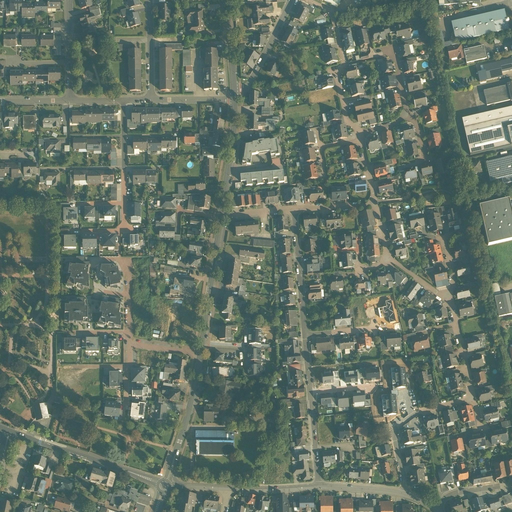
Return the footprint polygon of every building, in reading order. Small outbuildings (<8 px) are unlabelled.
[(14,12),(22,12),(22,5),(21,0),(20,0),(10,0),(10,6),(10,12),(14,12)] [(48,4),(48,9),(51,9),(56,9),(60,9),(60,0),(53,0),(54,0),(48,0),(48,4)] [(78,0),(81,9),(91,6),(89,0),(78,0)] [(48,13),(48,9),(48,4),(35,4),(35,5),(35,7),(35,13),(48,13)] [(302,4),(300,8),(308,12),(312,14),(314,10),(302,4)] [(22,12),(22,16),(35,15),(35,13),(35,7),(26,7),(26,5),(22,5),(22,12)] [(99,9),(97,10),(96,7),(89,8),(90,12),(91,16),(94,15),(94,17),(100,15),(99,9)] [(160,22),(170,22),(170,20),(170,7),(168,7),(160,7),(160,12),(160,21),(160,22)] [(252,9),(253,17),(262,16),(262,15),(261,13),(261,8),(252,9)] [(304,20),(308,12),(300,8),(294,19),(300,22),(302,19),(304,20)] [(129,16),(128,12),(128,9),(121,11),(122,14),(123,18),(127,17),(127,16),(129,16)] [(451,22),(456,42),(509,30),(507,23),(508,23),(509,22),(508,20),(507,19),(506,19),(504,10),(451,22)] [(193,17),(193,22),(203,21),(202,11),(187,12),(187,17),(193,17)] [(130,27),(130,28),(140,25),(137,14),(129,16),(127,16),(127,17),(128,17),(131,27),(130,27)] [(84,35),(85,35),(89,33),(90,35),(95,33),(93,28),(95,27),(93,22),(92,21),(95,20),(94,17),(94,15),(91,16),(85,18),(85,17),(80,18),(84,35)] [(253,17),(253,21),(254,26),(262,25),(262,19),(262,16),(253,17)] [(432,20),(435,31),(441,29),(438,18),(432,20)] [(204,31),(203,21),(193,22),(194,27),(193,27),(188,27),(188,32),(204,31)] [(400,35),(406,39),(409,34),(410,34),(410,33),(411,31),(409,29),(408,26),(401,28),(400,27),(396,28),(395,28),(394,28),(395,32),(395,33),(396,32),(397,36),(399,35),(400,35)] [(289,29),(286,35),(294,39),(295,36),(294,35),(295,32),(297,33),(298,33),(297,33),(292,30),(289,28),(289,29)] [(378,41),(379,42),(381,42),(381,41),(381,40),(385,39),(384,32),(383,29),(381,30),(379,30),(372,31),(373,37),(376,37),(377,41),(378,41)] [(444,43),(441,29),(435,31),(439,49),(456,45),(455,41),(444,43)] [(322,36),(323,41),(326,40),(332,39),(330,31),(329,32),(322,33),(322,34),(323,36),(322,36)] [(357,33),(360,46),(369,44),(366,33),(366,31),(365,32),(357,33)] [(342,36),(346,52),(354,50),(351,34),(344,36),(342,36)] [(292,43),(294,39),(286,35),(282,42),(281,42),(285,44),(290,46),(291,47),(291,46),(290,46),(289,45),(290,42),(292,43)] [(4,37),(4,47),(9,47),(9,46),(15,46),(15,47),(15,40),(15,37),(12,37),(5,37),(4,37)] [(30,46),(30,47),(35,47),(35,37),(22,37),(22,40),(22,47),(27,47),(27,46),(30,46)] [(40,37),(40,47),(54,46),(54,44),(54,41),(53,38),(54,37),(40,37)] [(407,57),(408,55),(408,52),(409,52),(408,46),(405,47),(398,48),(400,57),(404,56),(406,57),(407,57)] [(465,58),(466,64),(486,59),(483,46),(463,51),(465,58)] [(458,59),(459,60),(461,59),(462,58),(465,58),(463,51),(461,51),(460,48),(460,47),(453,49),(447,50),(450,59),(458,57),(458,59)] [(206,59),(206,70),(218,70),(217,50),(207,50),(207,59),(206,59)] [(324,52),(324,53),(325,57),(326,60),(325,60),(326,64),(328,64),(328,65),(336,63),(336,62),(337,62),(336,57),(335,57),(334,55),(335,55),(336,55),(335,50),(332,50),(324,52)] [(130,71),(140,71),(140,63),(141,63),(141,60),(140,60),(140,51),(132,51),(129,51),(130,71)] [(161,91),(171,91),(171,51),(163,51),(160,51),(160,60),(160,62),(161,79),(160,79),(160,82),(161,82),(161,91)] [(191,51),(183,51),(183,67),(186,67),(191,67),(191,51)] [(248,51),(245,57),(255,63),(259,57),(248,51)] [(252,69),(255,63),(245,57),(241,63),(252,69)] [(376,60),(378,67),(380,67),(380,65),(384,64),(383,59),(376,60)] [(485,73),(486,81),(502,77),(501,73),(511,70),(511,59),(483,66),(485,73)] [(402,65),(404,74),(413,72),(411,63),(411,62),(407,63),(402,65)] [(380,67),(382,74),(392,72),(391,67),(390,63),(384,64),(380,65),(380,67)] [(266,72),(273,76),(275,72),(276,73),(276,72),(278,68),(271,64),(269,68),(268,68),(266,72)] [(351,78),(352,79),(353,79),(354,77),(357,77),(355,70),(355,68),(349,69),(345,70),(347,79),(351,78)] [(48,69),(49,72),(49,80),(56,80),(56,81),(61,81),(61,69),(48,69)] [(218,90),(218,70),(206,70),(204,70),(204,78),(204,83),(204,90),(218,90)] [(140,79),(140,71),(130,71),(130,91),(141,91),(141,82),(141,79),(140,79)] [(472,71),(447,76),(450,89),(475,83),(472,71)] [(23,84),(23,82),(23,73),(18,73),(18,72),(10,72),(10,85),(17,85),(17,84),(23,84)] [(36,82),(36,73),(27,73),(27,72),(23,72),(23,73),(23,82),(23,81),(26,81),(26,82),(36,82)] [(49,81),(49,80),(49,72),(36,72),(36,73),(36,82),(41,82),(49,82),(49,81)] [(485,73),(478,75),(479,82),(486,81),(485,73)] [(382,90),(383,90),(388,89),(390,89),(396,87),(395,83),(394,78),(388,79),(386,79),(381,81),(382,85),(381,85),(382,90)] [(408,89),(409,92),(414,91),(417,91),(417,90),(420,89),(418,80),(418,78),(414,79),(407,81),(407,84),(406,85),(407,89),(408,89)] [(321,83),(322,90),(333,87),(332,81),(321,83)] [(351,96),(352,97),(359,96),(364,95),(363,95),(361,85),(357,86),(350,88),(350,89),(348,90),(350,96),(351,96)] [(510,101),(510,100),(507,86),(483,91),(487,106),(510,101)] [(417,107),(417,108),(419,108),(425,106),(427,106),(426,102),(425,100),(428,100),(425,100),(425,99),(424,95),(423,95),(416,97),(415,97),(415,98),(412,99),(413,100),(410,101),(411,103),(412,102),(412,105),(411,105),(411,107),(414,106),(414,107),(417,107)] [(394,109),(395,110),(397,109),(398,108),(401,108),(398,96),(391,98),(389,99),(390,103),(390,104),(389,105),(390,108),(391,109),(391,110),(394,109)] [(354,105),(356,114),(370,111),(368,102),(365,103),(354,105)] [(511,107),(462,119),(464,129),(511,117),(511,107)] [(114,110),(102,111),(102,119),(102,122),(108,122),(108,120),(114,120),(114,122),(114,117),(114,110)] [(141,123),(146,123),(146,111),(143,111),(143,110),(141,110),(141,111),(139,111),(139,110),(133,110),(133,120),(133,124),(135,124),(141,124),(141,123)] [(146,110),(146,111),(146,123),(152,123),(152,120),(158,120),(158,123),(162,123),(162,119),(162,110),(146,110)] [(175,110),(162,110),(162,119),(167,119),(175,119),(175,117),(175,111),(175,110)] [(182,117),(182,119),(192,118),(192,110),(182,110),(182,111),(182,117)] [(86,111),(86,112),(86,122),(98,122),(98,119),(102,119),(102,111),(86,111)] [(372,119),(370,111),(356,114),(358,123),(369,120),(372,119)] [(86,123),(86,122),(86,112),(73,112),(73,123),(86,123)] [(327,122),(331,121),(340,120),(338,112),(326,114),(327,122)] [(425,120),(426,124),(432,123),(432,122),(436,121),(434,113),(434,112),(431,113),(424,115),(423,116),(424,120),(425,120)] [(5,128),(11,128),(11,124),(18,124),(17,114),(5,114),(5,124),(5,128)] [(54,125),(54,128),(60,128),(60,121),(59,116),(43,117),(43,125),(50,125),(54,125)] [(35,130),(36,130),(36,121),(36,118),(35,118),(30,118),(30,117),(24,117),(24,131),(28,131),(28,129),(35,129),(35,130)] [(470,156),(511,146),(507,129),(511,127),(511,117),(464,129),(470,156)] [(127,129),(135,129),(135,124),(133,124),(133,120),(127,120),(127,129)] [(215,124),(214,133),(222,134),(224,121),(219,120),(214,120),(213,124),(215,124)] [(405,140),(412,139),(415,138),(414,133),(412,134),(412,132),(411,127),(407,128),(407,127),(399,129),(399,130),(400,134),(400,135),(403,134),(405,140)] [(194,136),(194,142),(200,142),(200,138),(207,139),(207,137),(208,132),(207,132),(201,131),(200,131),(200,132),(200,135),(200,136),(194,136)] [(383,142),(384,145),(385,144),(392,143),(390,132),(381,134),(383,142)] [(222,134),(214,133),(213,138),(212,146),(220,147),(222,134)] [(184,144),(194,144),(194,142),(194,136),(190,136),(190,135),(184,135),(184,144)] [(427,138),(430,149),(435,148),(434,146),(439,145),(438,141),(440,141),(438,135),(430,137),(427,138)] [(369,150),(370,150),(378,148),(377,144),(376,137),(367,139),(368,142),(369,150)] [(139,150),(147,150),(147,140),(138,140),(138,139),(133,139),(134,147),(134,150),(134,155),(139,155),(139,150)] [(161,139),(161,140),(161,149),(174,149),(173,144),(175,144),(175,139),(161,139)] [(74,150),(87,150),(87,141),(87,140),(73,140),(74,150)] [(161,151),(161,149),(161,140),(147,140),(147,150),(147,151),(157,151),(161,151)] [(275,156),(279,155),(276,140),(269,141),(268,140),(263,141),(263,142),(259,142),(253,143),(253,144),(245,145),(242,163),(246,163),(246,164),(250,165),(252,155),(259,154),(258,153),(266,152),(267,153),(270,152),(271,156),(275,155),(275,156)] [(101,141),(87,141),(87,150),(87,151),(93,151),(93,152),(94,152),(101,152),(101,141)] [(101,150),(111,150),(111,141),(101,141),(101,150)] [(53,151),(53,154),(60,154),(60,142),(46,142),(46,151),(51,151),(53,151)] [(407,147),(410,156),(417,155),(415,145),(413,146),(407,147)] [(490,181),(502,178),(511,176),(511,157),(486,163),(490,181)] [(444,172),(445,172),(447,172),(448,171),(447,168),(446,168),(445,161),(444,160),(440,161),(436,162),(436,164),(437,169),(438,172),(443,170),(444,172)] [(204,169),(204,178),(214,178),(214,161),(213,161),(207,161),(205,161),(205,169),(204,169)] [(481,171),(481,172),(482,174),(479,162),(467,165),(468,165),(477,163),(479,165),(481,171)] [(480,174),(481,173),(481,172),(481,171),(479,165),(477,163),(468,165),(470,173),(469,174),(470,175),(471,176),(472,175),(479,173),(480,174)] [(422,171),(423,176),(432,173),(431,170),(430,165),(430,164),(421,166),(422,171)] [(5,165),(0,165),(0,176),(3,177),(5,177),(5,174),(11,174),(11,179),(18,178),(18,175),(18,169),(18,165),(12,165),(5,165)] [(31,175),(36,175),(36,169),(36,165),(24,165),(24,171),(24,174),(31,174),(31,175)] [(375,177),(377,178),(378,177),(379,176),(386,174),(385,167),(384,165),(382,166),(373,168),(375,168),(376,174),(375,175),(375,177)] [(470,173),(468,165),(467,165),(470,176),(482,174),(481,172),(481,173),(480,174),(479,173),(472,175),(471,176),(470,175),(469,174),(470,173)] [(409,178),(411,179),(415,178),(416,177),(415,172),(414,168),(405,170),(404,170),(404,171),(404,174),(404,175),(404,178),(406,179),(409,178)] [(87,185),(87,184),(87,172),(74,172),(74,176),(74,182),(79,181),(80,185),(80,186),(87,185)] [(101,183),(101,182),(101,172),(87,172),(87,184),(98,183),(98,182),(101,182),(101,183)] [(113,172),(101,172),(101,182),(106,182),(106,188),(111,188),(111,185),(113,185),(113,182),(113,172)] [(137,182),(146,182),(146,172),(133,172),(133,175),(133,183),(134,183),(134,181),(137,181),(137,182)] [(156,172),(146,172),(146,182),(146,183),(156,183),(156,172)] [(284,178),(283,172),(272,173),(273,179),(278,179),(279,183),(284,183),(284,178)] [(273,179),(272,173),(262,174),(262,180),(268,180),(268,184),(273,184),(273,179)] [(53,186),(59,186),(59,174),(45,174),(45,177),(45,181),(48,181),(53,181),(54,181),(54,186),(53,186)] [(262,180),(262,174),(251,175),(252,181),(257,181),(257,185),(263,185),(262,180)] [(252,181),(251,175),(240,176),(241,182),(246,182),(247,186),(252,186),(252,181)] [(511,176),(502,178),(503,184),(511,182),(511,176)] [(377,184),(380,194),(386,193),(386,192),(393,190),(391,182),(391,181),(388,182),(377,184)] [(196,182),(196,185),(196,190),(205,190),(204,182),(196,182)] [(357,191),(358,192),(361,192),(362,191),(366,191),(365,182),(358,183),(355,183),(355,184),(356,192),(357,191)] [(310,197),(310,201),(322,200),(324,200),(325,198),(325,196),(324,195),(322,195),(322,191),(321,191),(321,189),(320,188),(317,188),(316,190),(316,192),(311,192),(309,192),(310,197)] [(337,200),(337,201),(346,200),(345,193),(345,188),(339,189),(339,190),(336,190),(332,190),(332,195),(332,201),(337,200)] [(285,198),(286,203),(297,202),(299,200),(298,194),(298,189),(297,189),(284,191),(285,193),(288,195),(285,198)] [(195,201),(200,202),(201,197),(189,198),(187,210),(193,211),(195,201)] [(210,199),(201,197),(200,202),(199,208),(199,209),(202,209),(209,210),(210,199)] [(253,197),(252,197),(252,206),(260,205),(259,201),(259,197),(258,197),(253,197)] [(238,207),(245,206),(244,198),(237,198),(237,201),(238,207)] [(161,208),(175,208),(175,201),(175,199),(173,199),(161,199),(161,202),(161,208)] [(511,209),(509,199),(489,204),(489,200),(475,201),(477,207),(479,206),(488,246),(511,240),(511,209)] [(129,218),(131,218),(138,217),(140,217),(140,205),(140,204),(133,205),(129,205),(129,210),(130,210),(130,212),(129,212),(129,218)] [(115,217),(115,208),(104,208),(104,211),(104,217),(111,217),(115,217)] [(95,212),(95,209),(92,209),(84,209),(84,219),(95,219),(95,212)] [(70,210),(64,210),(64,221),(77,221),(77,212),(70,212),(70,210)] [(385,213),(387,222),(392,221),(396,220),(394,214),(395,214),(394,210),(385,213)] [(448,224),(449,228),(454,227),(458,226),(455,210),(446,212),(449,223),(448,224)] [(364,220),(366,227),(373,226),(375,225),(372,212),(368,213),(366,215),(365,213),(360,214),(361,220),(364,220)] [(165,223),(174,223),(175,214),(161,214),(160,222),(165,223)] [(433,231),(434,232),(436,232),(437,230),(442,229),(439,217),(439,214),(438,215),(428,217),(431,231),(433,231)] [(414,228),(414,229),(421,227),(421,226),(424,226),(421,215),(409,218),(411,228),(414,228)] [(326,219),(320,220),(319,216),(316,216),(316,223),(320,223),(320,229),(327,228),(326,219)] [(331,228),(332,230),(336,229),(336,228),(340,228),(340,223),(342,223),(343,221),(343,218),(341,217),(340,217),(339,217),(335,217),(335,216),(330,217),(331,217),(326,218),(326,219),(327,228),(327,229),(331,228)] [(304,217),(305,228),(310,227),(315,227),(315,217),(312,217),(309,217),(304,217)] [(197,225),(196,229),(206,231),(207,223),(204,223),(205,220),(200,219),(192,218),(192,221),(191,221),(190,224),(197,225)] [(277,219),(278,232),(288,231),(287,218),(277,219)] [(235,225),(236,235),(259,233),(258,223),(235,225)] [(402,239),(401,233),(399,226),(395,227),(389,228),(390,231),(389,231),(390,239),(391,238),(392,241),(398,240),(402,239)] [(173,238),(174,238),(174,236),(174,229),(164,229),(160,228),(160,236),(164,236),(164,237),(173,238)] [(204,238),(206,231),(196,229),(196,234),(192,233),(188,232),(187,236),(195,237),(204,238)] [(96,235),(83,236),(83,248),(96,248),(96,235)] [(128,248),(135,248),(135,246),(139,246),(139,235),(135,235),(135,236),(128,236),(128,239),(128,246),(128,248)] [(115,244),(115,236),(110,236),(106,236),(102,236),(102,244),(102,248),(103,248),(108,248),(114,248),(115,248),(115,244)] [(351,236),(347,237),(348,249),(356,248),(355,236),(351,237),(351,236)] [(64,237),(64,247),(67,247),(67,249),(76,249),(76,237),(68,237),(64,237)] [(368,239),(369,248),(378,247),(377,238),(376,238),(370,239),(368,239)] [(274,242),(257,240),(257,247),(274,249),(274,242)] [(281,254),(285,254),(290,253),(289,241),(280,241),(281,254)] [(306,254),(316,253),(315,248),(315,241),(312,241),(305,242),(306,254)] [(189,249),(190,250),(190,251),(196,252),(196,253),(201,254),(201,253),(202,245),(194,245),(191,244),(191,245),(190,246),(189,248),(189,249)] [(395,248),(397,257),(406,255),(404,246),(395,248)] [(379,257),(378,247),(369,248),(370,257),(370,258),(375,257),(379,257)] [(429,255),(431,255),(440,252),(440,249),(439,250),(439,247),(433,248),(427,249),(429,255)] [(239,256),(250,258),(252,250),(240,248),(239,256)] [(454,255),(455,259),(461,258),(465,257),(465,256),(464,251),(462,251),(462,248),(454,249),(455,254),(455,255),(454,255)] [(250,258),(263,260),(265,252),(252,250),(250,258)] [(442,261),(440,252),(431,255),(432,260),(434,260),(435,262),(435,263),(441,262),(442,261)] [(352,267),(351,256),(342,256),(343,263),(343,267),(344,268),(352,267)] [(65,274),(68,275),(70,265),(76,266),(76,265),(89,267),(90,262),(85,262),(85,257),(76,257),(76,262),(65,262),(65,274)] [(192,258),(191,261),(187,261),(187,265),(187,266),(190,266),(200,268),(201,260),(192,258)] [(282,267),(283,273),(292,272),(290,259),(286,260),(282,260),(282,267)] [(230,261),(227,277),(238,279),(240,262),(230,261)] [(318,270),(318,261),(312,262),(307,262),(308,271),(313,271),(318,270)] [(82,288),(89,289),(89,280),(88,276),(87,275),(88,275),(89,267),(76,265),(76,266),(70,265),(68,275),(71,275),(70,277),(70,279),(74,282),(74,286),(76,287),(77,285),(82,287),(82,288)] [(460,276),(465,275),(466,273),(469,273),(468,266),(468,265),(464,266),(458,268),(456,269),(458,275),(460,276)] [(118,268),(112,268),(101,268),(100,272),(105,275),(104,279),(106,280),(108,279),(110,287),(117,286),(120,285),(120,283),(121,282),(120,274),(119,274),(118,268)] [(436,277),(437,281),(446,279),(444,270),(441,271),(441,269),(437,270),(437,272),(434,273),(435,277),(436,277)] [(386,284),(386,285),(386,282),(386,281),(388,280),(387,276),(385,277),(385,275),(385,273),(379,274),(379,276),(377,276),(377,280),(380,280),(380,282),(380,285),(386,284)] [(408,281),(405,279),(406,278),(400,273),(398,274),(394,275),(395,281),(395,284),(397,283),(400,286),(402,283),(405,285),(408,281)] [(106,280),(104,279),(102,277),(104,287),(107,286),(108,287),(117,289),(117,286),(110,287),(108,279),(106,280)] [(236,286),(238,279),(227,277),(226,286),(236,288),(236,286)] [(179,286),(178,291),(178,292),(183,293),(182,296),(183,296),(192,298),(195,284),(193,284),(194,279),(185,278),(185,280),(184,283),(184,287),(179,286)] [(335,289),(336,290),(338,290),(339,289),(339,288),(343,288),(342,282),(341,279),(341,278),(333,279),(330,279),(331,288),(335,287),(335,289)] [(284,290),(284,291),(290,290),(293,290),(292,279),(289,279),(283,280),(284,290)] [(448,286),(446,279),(437,281),(436,281),(437,288),(448,286)] [(355,290),(357,291),(359,291),(360,289),(364,289),(365,289),(364,283),(362,281),(356,282),(355,284),(355,290)] [(405,296),(411,301),(416,294),(419,289),(420,288),(414,283),(406,294),(404,296),(405,296)] [(509,294),(501,296),(498,283),(491,285),(494,297),(499,317),(504,316),(511,314),(511,306),(511,301),(509,294)] [(459,299),(464,298),(465,296),(469,295),(467,288),(464,289),(457,290),(456,292),(458,298),(459,299)] [(312,299),(316,299),(316,298),(321,298),(320,291),(310,292),(309,292),(309,293),(309,295),(308,296),(309,298),(309,299),(312,299)] [(423,305),(428,308),(430,305),(430,306),(432,306),(433,304),(432,303),(432,302),(435,299),(427,293),(423,298),(420,302),(423,305)] [(423,298),(418,295),(418,296),(413,303),(417,306),(418,305),(420,302),(423,298)] [(102,296),(101,304),(107,305),(107,304),(120,306),(121,300),(102,296)] [(284,302),(285,306),(295,306),(294,296),(290,296),(285,297),(285,302),(284,302)] [(388,317),(389,324),(396,322),(391,300),(385,302),(386,307),(377,309),(379,318),(388,317)] [(69,314),(69,319),(69,323),(73,323),(73,322),(76,322),(76,323),(83,323),(83,320),(87,320),(87,307),(84,307),(84,304),(77,304),(69,304),(69,306),(65,306),(65,314),(69,314)] [(114,326),(121,328),(120,318),(120,315),(119,315),(119,313),(120,306),(107,304),(107,305),(101,304),(99,313),(102,314),(102,316),(101,319),(105,320),(105,325),(108,326),(108,324),(114,325),(114,326)] [(467,315),(467,317),(472,316),(471,313),(473,312),(472,309),(471,306),(471,304),(465,306),(463,306),(464,308),(459,309),(459,312),(459,313),(460,317),(467,315)] [(435,311),(436,316),(439,316),(440,319),(441,319),(447,317),(445,311),(443,309),(435,311)] [(334,317),(335,327),(350,325),(349,318),(348,312),(343,312),(343,316),(334,317)] [(287,319),(288,326),(297,326),(295,313),(282,314),(282,320),(287,319)] [(412,323),(413,328),(415,328),(422,326),(423,326),(422,321),(423,321),(422,316),(417,317),(417,316),(412,318),(408,319),(409,323),(412,323)] [(395,332),(401,331),(399,323),(393,324),(395,332)] [(219,340),(225,340),(225,339),(231,339),(231,330),(231,329),(225,329),(220,329),(219,340)] [(249,344),(252,345),(261,345),(261,330),(249,330),(249,344)] [(408,340),(408,342),(413,341),(412,339),(416,338),(415,333),(406,335),(408,340)] [(366,348),(367,349),(369,349),(369,348),(370,348),(370,346),(370,343),(372,343),(371,339),(367,339),(366,336),(363,337),(363,338),(360,338),(360,340),(360,346),(360,347),(365,347),(366,348)] [(414,352),(415,352),(418,352),(418,351),(418,350),(428,348),(428,345),(426,336),(417,338),(416,338),(412,339),(413,341),(414,348),(413,349),(414,352)] [(98,338),(86,339),(86,340),(86,347),(86,353),(99,353),(98,338)] [(473,350),(480,348),(478,343),(478,339),(477,338),(472,340),(473,340),(467,341),(468,347),(467,347),(468,352),(473,351),(473,350)] [(76,348),(76,339),(75,339),(75,341),(68,341),(68,339),(64,339),(64,350),(76,350),(76,348)] [(114,341),(108,341),(108,348),(108,352),(118,352),(118,350),(118,340),(114,339),(114,341)] [(317,351),(317,353),(317,351),(330,349),(331,349),(330,345),(330,340),(321,341),(320,339),(316,340),(316,345),(317,351)] [(333,339),(333,345),(330,345),(331,349),(330,349),(330,352),(334,352),(334,351),(333,345),(339,345),(339,341),(339,339),(333,339)] [(339,345),(340,351),(354,349),(354,344),(353,339),(349,340),(343,340),(339,341),(339,345)] [(452,345),(450,340),(439,343),(440,347),(440,348),(442,347),(445,347),(445,348),(451,347),(450,345),(451,345),(452,345)] [(289,349),(289,356),(299,355),(298,348),(298,341),(288,342),(288,343),(284,344),(285,349),(289,349)] [(261,360),(261,351),(256,351),(249,351),(249,354),(248,354),(248,358),(249,360),(254,360),(261,360)] [(223,363),(223,359),(224,355),(216,354),(215,362),(223,363)] [(299,355),(289,356),(287,356),(288,363),(291,363),(300,362),(299,355)] [(444,369),(445,369),(447,369),(447,368),(457,366),(458,366),(455,356),(445,358),(442,359),(443,366),(443,367),(443,368),(444,369)] [(469,358),(472,368),(475,368),(476,368),(478,368),(479,367),(482,366),(480,356),(476,357),(469,358)] [(178,361),(177,368),(177,371),(185,372),(187,362),(178,361)] [(261,367),(254,367),(249,367),(249,369),(248,369),(248,373),(249,373),(249,376),(256,376),(261,376),(261,367)] [(398,389),(405,388),(405,382),(406,382),(405,376),(404,376),(403,369),(397,370),(396,368),(390,369),(393,391),(398,390),(398,389)] [(366,370),(367,378),(367,381),(371,381),(371,382),(375,381),(379,380),(379,377),(382,377),(381,371),(378,371),(378,369),(366,370)] [(139,371),(133,371),(132,372),(132,383),(136,383),(144,383),(144,372),(144,370),(139,371)] [(175,381),(184,382),(185,372),(177,371),(176,374),(175,381)] [(109,373),(109,378),(109,383),(109,388),(116,388),(116,384),(119,384),(119,383),(119,374),(114,374),(114,372),(109,373)] [(291,381),(291,387),(303,386),(302,386),(301,372),(295,373),(291,373),(292,381),(291,381)] [(333,383),(333,380),(332,373),(322,374),(323,384),(333,383)] [(346,384),(357,383),(357,380),(356,374),(353,374),(353,373),(348,373),(348,374),(345,375),(346,384)] [(418,378),(419,385),(428,383),(428,382),(427,377),(426,373),(416,375),(416,379),(418,378)] [(474,375),(476,384),(481,383),(480,382),(484,381),(485,382),(483,373),(479,374),(474,375)] [(449,377),(450,384),(461,381),(460,375),(454,376),(449,377)] [(463,388),(461,381),(450,384),(452,390),(452,391),(457,389),(463,388)] [(230,392),(231,388),(220,386),(219,391),(221,391),(219,398),(227,400),(228,392),(230,392)] [(291,387),(288,387),(289,398),(293,398),(294,399),(298,398),(299,397),(303,397),(303,386),(291,387)] [(143,395),(147,394),(147,395),(147,389),(141,389),(132,389),(132,397),(136,397),(142,397),(143,397),(143,395)] [(478,393),(480,401),(491,399),(489,392),(489,390),(485,391),(478,393)] [(180,393),(171,392),(171,394),(170,401),(179,402),(180,393)] [(354,404),(364,403),(364,401),(363,393),(360,393),(360,392),(356,393),(353,394),(354,404)] [(337,395),(338,399),(338,407),(339,408),(348,407),(347,394),(337,395)] [(322,396),(320,396),(320,399),(321,398),(321,403),(321,405),(323,405),(330,404),(331,404),(331,402),(330,398),(331,398),(330,395),(329,395),(329,396),(322,396)] [(389,415),(396,415),(395,409),(396,408),(396,402),(395,403),(394,396),(387,397),(387,395),(381,396),(383,418),(389,417),(389,415)] [(110,413),(110,416),(119,417),(120,405),(112,404),(106,403),(105,413),(110,413)] [(137,405),(132,405),(131,412),(130,417),(141,418),(141,413),(144,413),(145,404),(139,404),(139,405),(138,409),(136,408),(137,405)] [(35,412),(36,418),(39,417),(44,416),(47,416),(46,410),(45,405),(34,407),(35,412)] [(298,414),(299,419),(304,418),(304,412),(303,412),(303,405),(296,406),(295,406),(295,407),(296,414),(298,414)] [(156,407),(155,412),(154,412),(154,413),(155,413),(155,419),(165,420),(165,416),(164,416),(165,408),(166,408),(166,407),(161,407),(156,407)] [(462,416),(464,424),(468,423),(474,421),(473,417),(473,416),(472,411),(471,407),(469,407),(464,408),(462,409),(463,416),(462,416)] [(204,422),(213,422),(213,414),(218,414),(218,409),(213,409),(206,409),(206,414),(204,414),(204,422)] [(486,422),(493,420),(498,419),(496,409),(492,410),(483,412),(486,422)] [(446,422),(446,423),(453,422),(453,421),(454,421),(451,412),(444,413),(445,418),(444,419),(444,421),(446,422)] [(430,428),(432,429),(435,428),(436,426),(438,426),(436,416),(431,417),(429,417),(425,418),(426,422),(428,427),(428,428),(430,428)] [(356,435),(358,435),(362,435),(367,436),(367,430),(369,429),(369,427),(368,426),(368,425),(357,424),(356,435)] [(298,435),(298,439),(298,440),(302,439),(303,439),(306,439),(305,428),(297,429),(298,435)] [(344,439),(344,440),(347,440),(347,439),(349,439),(349,437),(348,428),(339,428),(340,440),(344,439)] [(501,431),(497,432),(499,443),(507,442),(505,430),(501,431)] [(234,432),(229,432),(196,432),(195,443),(196,443),(196,445),(195,445),(195,447),(196,447),(196,456),(234,456),(234,443),(234,432)] [(403,439),(404,445),(420,442),(419,435),(415,436),(412,437),(411,432),(405,434),(402,434),(402,435),(403,435),(404,439),(403,439)] [(493,444),(499,443),(497,432),(494,432),(493,432),(491,432),(490,433),(491,440),(492,444),(493,444)] [(479,435),(475,436),(477,447),(484,446),(485,446),(484,442),(483,435),(482,434),(479,435)] [(470,449),(477,447),(475,436),(472,437),(471,436),(469,437),(468,437),(469,445),(470,449)] [(457,451),(459,452),(462,451),(463,450),(461,440),(456,441),(451,442),(453,452),(457,451)] [(380,448),(382,457),(390,455),(388,446),(380,448)] [(299,459),(299,462),(307,461),(309,461),(308,451),(303,452),(298,452),(298,453),(299,459)] [(405,453),(406,460),(418,458),(417,451),(415,451),(412,452),(412,451),(409,452),(405,453)] [(323,453),(324,464),(329,463),(335,463),(334,452),(323,453)] [(44,469),(45,469),(46,463),(45,463),(46,459),(37,457),(34,466),(39,467),(44,469)] [(419,465),(418,458),(406,460),(407,467),(411,466),(412,467),(414,466),(415,466),(416,466),(419,465)] [(303,472),(304,474),(308,473),(307,461),(299,462),(300,468),(297,468),(298,473),(303,472)] [(508,464),(503,465),(506,478),(511,476),(511,462),(508,463),(508,464)] [(43,473),(48,475),(50,471),(52,465),(46,463),(45,469),(44,469),(43,472),(43,473)] [(381,465),(383,476),(384,475),(389,474),(390,474),(388,464),(381,465)] [(496,480),(506,478),(503,465),(503,464),(498,465),(498,466),(494,467),(494,470),(496,480)] [(363,472),(358,471),(358,479),(363,480),(363,479),(368,480),(368,477),(369,470),(363,469),(363,472)] [(107,486),(112,488),(115,476),(105,473),(93,470),(91,480),(100,483),(100,484),(105,486),(106,482),(108,483),(107,486)] [(349,479),(358,479),(358,471),(349,470),(349,472),(347,472),(347,475),(349,475),(349,479)] [(410,476),(410,480),(424,478),(423,475),(422,474),(422,471),(417,472),(411,473),(410,474),(410,476)] [(448,482),(448,485),(453,484),(451,477),(450,471),(446,472),(442,472),(438,473),(440,485),(445,484),(445,483),(448,482)] [(485,476),(479,477),(481,484),(491,482),(489,475),(488,474),(486,475),(485,476)] [(473,486),(481,484),(479,477),(478,477),(474,478),(472,478),(473,486)] [(424,481),(424,478),(410,480),(411,483),(412,486),(413,486),(419,485),(424,485),(424,484),(424,482),(424,481)] [(31,492),(34,493),(38,481),(35,480),(34,479),(31,479),(30,479),(27,490),(28,489),(31,490),(31,492)] [(72,483),(60,479),(58,484),(56,490),(61,492),(63,486),(71,488),(72,483)] [(41,482),(38,481),(34,493),(38,494),(38,492),(42,493),(42,495),(45,486),(45,484),(45,483),(44,483),(42,482),(41,482)] [(129,497),(127,496),(126,499),(131,500),(137,502),(140,495),(135,493),(136,490),(131,489),(129,497)] [(111,501),(113,494),(106,493),(104,499),(111,501)] [(184,499),(184,505),(191,506),(194,507),(195,495),(183,493),(183,499),(184,499)] [(114,505),(120,507),(123,497),(117,496),(113,494),(111,501),(110,504),(114,505)] [(503,502),(505,506),(511,504),(509,495),(503,497),(503,499),(498,500),(499,503),(503,502)] [(151,498),(143,496),(142,497),(143,497),(142,502),(141,502),(140,503),(148,506),(151,498)] [(247,505),(251,505),(254,506),(255,497),(249,496),(248,499),(247,505)] [(126,511),(127,511),(131,500),(126,499),(123,497),(120,507),(119,510),(126,511)] [(216,510),(217,510),(217,505),(219,499),(206,497),(205,504),(204,508),(216,510)] [(277,503),(276,511),(287,511),(288,509),(288,502),(285,502),(285,497),(276,497),(277,503)] [(331,511),(332,504),(332,498),(329,498),(329,497),(327,497),(326,498),(319,498),(319,504),(321,504),(320,511),(331,511)] [(260,498),(259,507),(264,507),(268,508),(269,500),(264,500),(264,498),(260,498)] [(300,511),(307,511),(307,508),(312,508),(313,508),(313,503),(313,498),(300,498),(300,500),(300,507),(300,511)] [(55,508),(67,511),(70,502),(64,500),(58,499),(55,508)] [(474,510),(474,511),(481,511),(484,511),(483,505),(482,505),(481,504),(482,503),(481,499),(476,500),(476,499),(471,501),(474,510)] [(340,511),(351,511),(352,507),(352,501),(349,501),(349,500),(346,500),(346,501),(339,501),(339,507),(341,507),(340,511)] [(494,508),(495,509),(501,507),(499,503),(498,500),(495,501),(494,500),(488,502),(490,509),(494,508)] [(10,511),(12,504),(7,502),(2,502),(0,511),(10,511)] [(391,511),(392,509),(392,503),(389,503),(387,503),(386,503),(379,503),(379,509),(381,509),(380,511),(391,511)] [(450,505),(451,511),(458,511),(462,511),(459,503),(450,505)]
